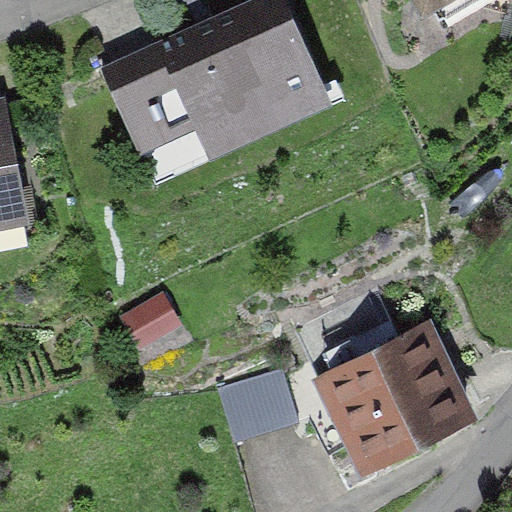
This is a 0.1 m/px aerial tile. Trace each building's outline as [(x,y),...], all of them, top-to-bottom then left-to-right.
[(315,0),(290,0),(134,70),(181,174),(358,95),(315,0)] [(511,0),(443,0),(462,34),(511,6),(511,0)] [(23,99),(0,104),(0,224),(50,213),(23,99)] [(145,346),(190,322),(168,281),(123,305),(145,346)] [(434,334),(323,393),(368,477),(479,418),(434,334)] [(223,379),(238,433),(304,415),(289,361),(223,379)]
